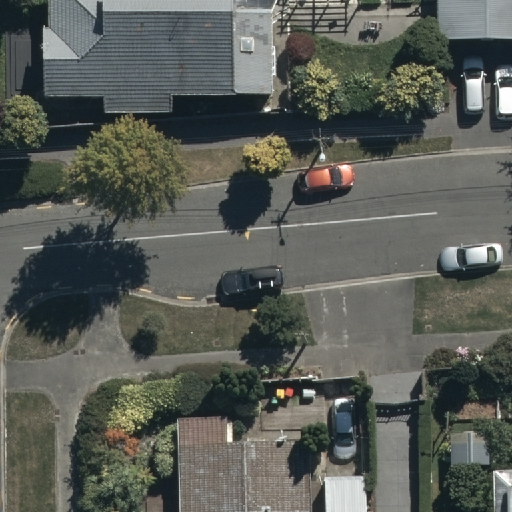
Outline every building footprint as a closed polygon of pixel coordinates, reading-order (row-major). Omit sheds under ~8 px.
[(232,27),(231,0),(72,0),(73,12),(52,12),(53,49),(48,49),(49,116),(146,114),(146,131),(177,130),(176,118),(240,117),(240,114),(276,113),(274,28),(232,27)] [(396,0),(336,0),(337,26),(396,26),(396,0)] [(511,0),(439,0),(441,61),(511,59),(511,0)] [(231,418),(179,420),(181,511),(310,511),(309,442),(232,444),(231,418)] [(511,511),(511,456),(491,458),(492,511),(511,511)]
